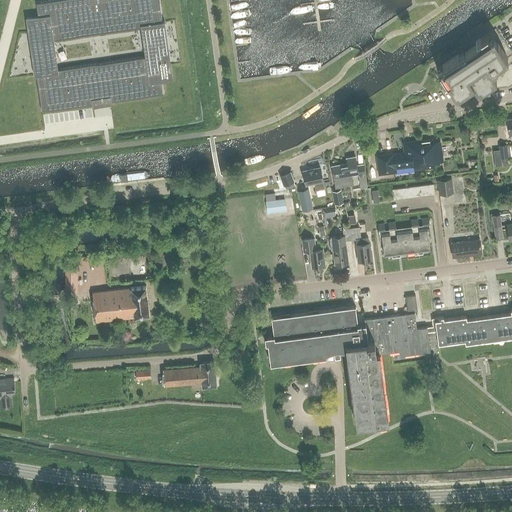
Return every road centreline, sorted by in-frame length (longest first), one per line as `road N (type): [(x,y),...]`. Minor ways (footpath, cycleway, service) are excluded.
road 1 (residential): [(23,215),(12,240),(22,360),(32,370),(204,357),(220,346),(224,309),(237,297),(511,263)]
road 2 (residential): [(23,215),(244,179),(402,116),(511,97)]
road 3 (secondary): [(339,501),(171,491),(0,467)]
road 4 (unclassified): [(228,131),(0,161)]
road 5 (secondary): [(339,501),(511,493)]
road 6 (residential): [(209,0),(228,131)]
